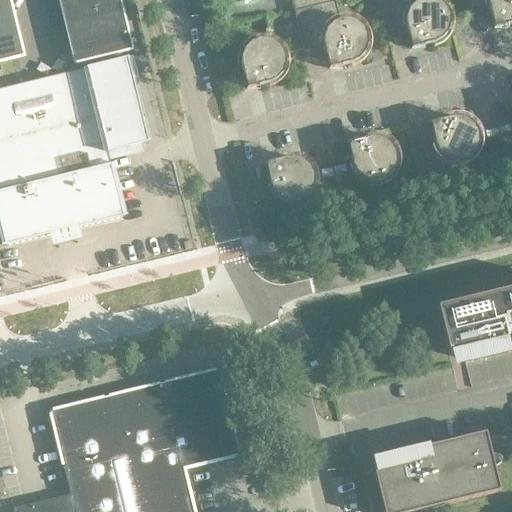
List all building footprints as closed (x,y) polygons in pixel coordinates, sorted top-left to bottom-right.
[(0,0),(0,57),(14,54),(14,52),(15,52),(5,10),(4,10),(2,0),(0,0)] [(64,0),(78,57),(79,57),(80,58),(123,48),(123,46),(124,46),(112,0),(64,0)] [(290,0),(293,12),(333,2),(332,0),(290,0)] [(420,2),(419,0),(377,0),(385,31),(402,27),(402,28),(405,28),(411,50),(433,44),(440,41),(446,35),(446,34),(449,26),(449,18),(449,17),(445,9),(439,4),(438,3),(431,1),(422,1),(421,1),(420,2)] [(511,0),(465,0),(468,11),(484,7),(484,8),(487,7),(493,30),(511,25),(511,0)] [(338,22),(333,2),(293,12),(301,43),(289,46),(291,55),(303,52),(303,51),(319,47),(319,49),(323,48),(328,70),(351,65),(350,64),(358,61),(364,55),(364,54),(367,46),(366,38),(366,37),(363,30),(357,24),(356,23),(348,21),(340,21),(339,21),(338,22)] [(240,68),(246,90),(268,85),(268,84),(276,81),(281,75),(282,74),(284,66),(284,58),(284,57),(280,50),(274,44),(273,44),(266,41),(258,41),(257,41),(249,45),(244,51),(243,52),(240,59),(241,68),(240,68)] [(127,59),(0,89),(0,228),(4,247),(122,218),(107,154),(147,144),(127,59)] [(57,60),(50,70),(57,74),(63,64),(57,60)] [(46,77),(50,70),(40,64),(36,71),(46,77)] [(429,124),(434,146),(435,146),(438,154),(444,159),(445,160),(453,163),(461,162),(462,162),(469,159),(475,153),(475,152),(478,144),(478,136),(478,135),(474,127),(468,122),(467,121),(459,119),(451,119),(429,124)] [(346,144),(352,167),(356,174),(362,180),(363,180),(370,183),(378,183),(379,182),(387,179),(392,173),(393,172),(396,164),(395,156),(395,155),(392,148),(386,142),(385,142),(377,139),(369,139),(346,144)] [(286,159),(264,164),(269,187),(270,187),(273,194),(279,200),(280,200),(288,203),(296,203),(297,202),(305,199),(310,193),(311,192),(313,184),(313,176),(313,175),(309,168),(303,162),(302,162),(295,159),(286,159)] [(511,289),(437,308),(448,355),(469,350),(471,360),(469,361),(470,362),(511,351),(511,289)] [(69,496),(46,502),(13,510),(13,511),(192,511),(183,470),(239,456),(218,371),(49,412),(69,496)] [(490,457),(485,434),(389,457),(390,459),(392,458),(394,468),(373,473),(382,511),(418,511),(499,492),(494,469),(499,466),(500,465),(500,464),(501,463),(501,462),(501,461),(500,460),(500,459),(499,458),(498,458),(497,457),(490,457)]
